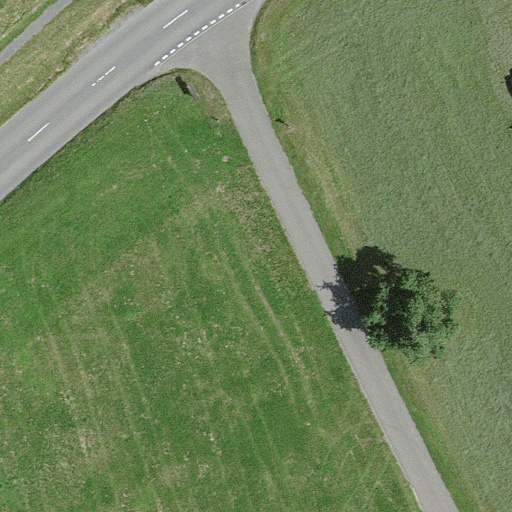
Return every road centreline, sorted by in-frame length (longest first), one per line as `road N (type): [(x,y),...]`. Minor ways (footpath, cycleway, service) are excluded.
road 1 (track): [(445,511),(228,60),(244,0)]
road 2 (tertiary): [(204,0),(0,167)]
